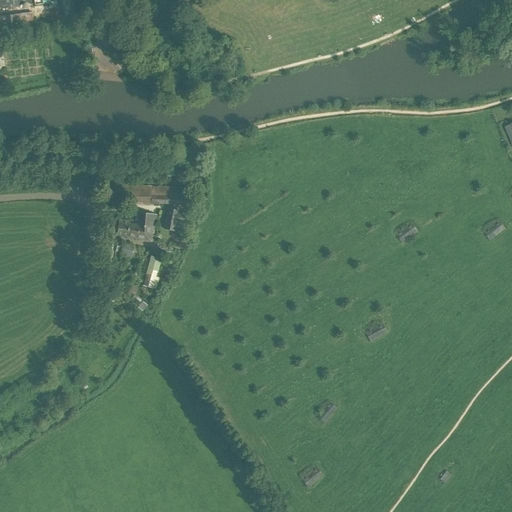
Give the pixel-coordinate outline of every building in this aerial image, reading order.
[(32,12),(0,16),(0,26),(0,30),(34,26),(32,12)] [(186,204),(191,204),(191,196),(186,196),(183,196),(183,187),(151,186),(151,189),(101,188),(100,203),(186,205),(186,204)] [(168,209),(167,213),(164,229),(174,231),(176,222),(185,224),(187,214),(178,212),(178,211),(168,209)] [(154,228),(157,214),(143,213),(144,211),(141,211),(140,212),(136,212),(135,225),(130,224),(130,221),(125,221),(125,218),(122,218),(121,220),(119,220),(117,235),(137,238),(139,225),(153,227),(153,228),(154,228)] [(483,231),(490,241),(506,229),(499,220),(497,221),(496,220),(494,221),(495,223),(488,228),(486,227),(484,228),(485,230),(483,231)] [(397,232),(398,233),(396,235),(403,244),(419,232),(412,223),(410,224),(409,223),(407,225),(408,226),(400,232),(399,230),(397,232)] [(151,240),(153,228),(153,227),(139,225),(137,238),(151,240)] [(121,255),(132,257),(134,246),(123,244),(122,246),(116,245),(115,251),(121,252),(121,255)] [(157,259),(152,257),(151,257),(144,286),(154,290),(157,278),(155,278),(160,260),(157,259)] [(117,270),(110,268),(106,280),(114,282),(117,270)] [(147,305),(143,301),(138,307),(142,311),(147,305)] [(366,333),(372,343),(389,333),(383,323),(381,324),(380,322),(377,324),(378,325),(370,330),(369,329),(367,330),(368,332),(366,333)] [(338,409),(330,401),(328,403),(327,402),(325,404),(326,405),(320,412),(318,410),(316,412),(318,414),(316,415),(324,423),(338,409)] [(324,476),(317,467),(315,468),(314,467),(312,469),(313,470),(306,476),(304,475),(302,476),(303,478),(302,479),(309,488),(324,476)] [(451,475),(445,471),(444,472),(443,472),(442,473),(442,474),(440,477),(446,482),(449,478),(451,475)]
